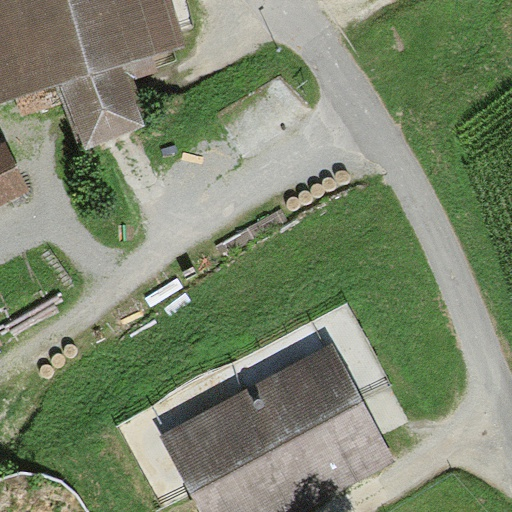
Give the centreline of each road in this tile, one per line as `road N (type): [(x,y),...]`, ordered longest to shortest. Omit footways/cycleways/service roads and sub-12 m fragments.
road 1 (track): [(0,364),(363,115)]
road 2 (unclassified): [(363,115),(418,196),(511,441)]
road 3 (residential): [(282,0),(363,115)]
